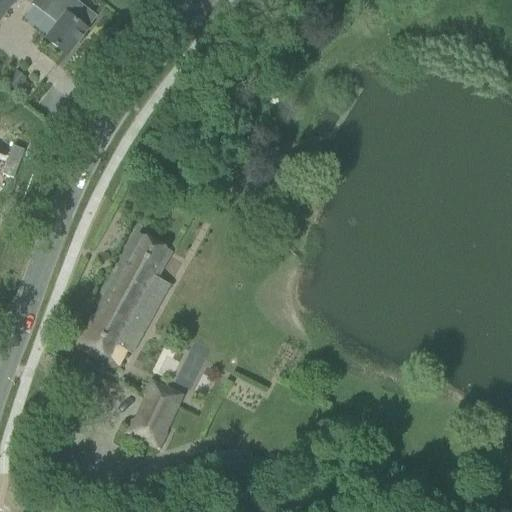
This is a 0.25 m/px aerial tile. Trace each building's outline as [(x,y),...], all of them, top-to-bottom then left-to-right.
[(0,0),(0,20),(15,0),(0,0)] [(35,0),(32,5),(44,14),(57,25),(47,38),(46,40),(66,56),(87,30),(85,30),(88,26),(95,17),(73,0),(35,0)] [(15,73),(6,84),(16,92),(17,91),(24,81),(25,80),(15,73)] [(77,347),(95,357),(111,366),(120,349),(129,354),(150,316),(139,310),(170,253),(138,236),(77,347)] [(158,450),(166,432),(185,395),(151,379),(143,396),(145,401),(136,421),(131,422),(125,435),(158,450)] [(247,454),(216,455),(217,469),(248,468),(247,454)]
